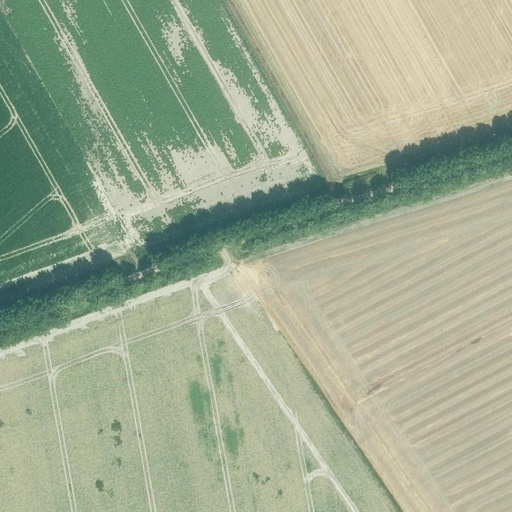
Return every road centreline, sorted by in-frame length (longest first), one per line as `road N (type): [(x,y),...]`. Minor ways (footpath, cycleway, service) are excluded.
road 1 (track): [(211,248),(511,150)]
road 2 (unclassified): [(0,327),(211,248)]
